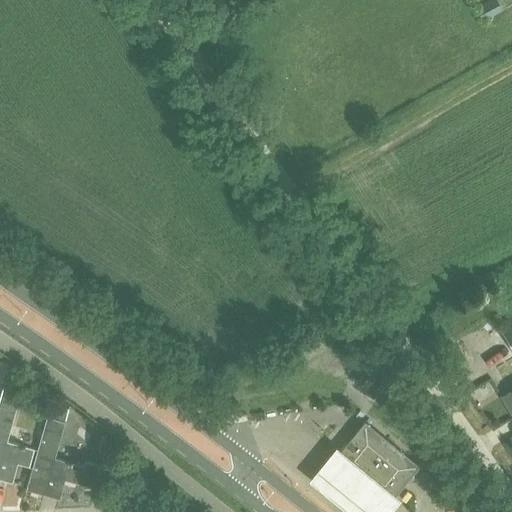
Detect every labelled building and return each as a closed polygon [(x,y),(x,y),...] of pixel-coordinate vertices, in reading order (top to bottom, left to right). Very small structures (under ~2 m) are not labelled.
[(498,314),(508,308),(498,292),(489,298),(489,299),(470,311),(465,301),(439,316),(452,341),(498,313),(498,314)] [(511,348),(511,316),(498,325),(511,348)] [(371,398),(386,379),(367,364),(352,383),(371,398)] [(0,464),(2,459),(28,467),(33,449),(6,441),(21,391),(3,386),(0,398),(0,464)] [(511,387),(499,395),(511,416),(511,387)] [(65,420),(69,408),(61,406),(62,402),(53,399),(49,415),(65,420)] [(85,461),(83,466),(54,458),(64,422),(46,417),(25,490),(44,495),(49,475),(65,479),(95,488),(102,465),(85,461)] [(340,452),(394,496),(410,476),(418,466),(365,423),(358,432),(340,452)] [(385,511),(401,493),(336,440),(308,475),(352,511),(385,511)]
